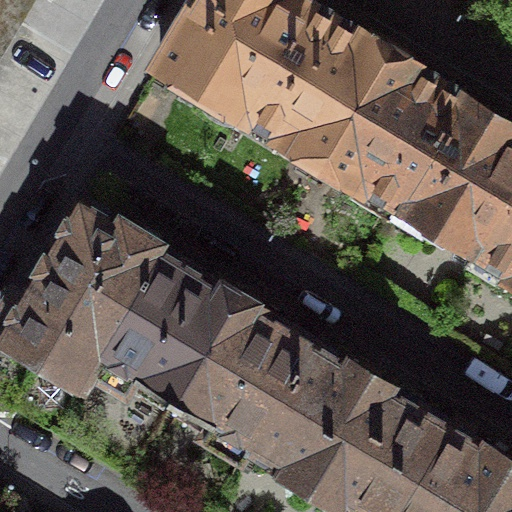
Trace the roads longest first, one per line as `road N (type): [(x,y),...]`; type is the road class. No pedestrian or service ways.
road 1 (residential): [(60,133),(511,405)]
road 2 (residential): [(60,133),(139,0)]
road 3 (residential): [(0,431),(132,511)]
road 4 (residential): [(511,72),(392,0)]
